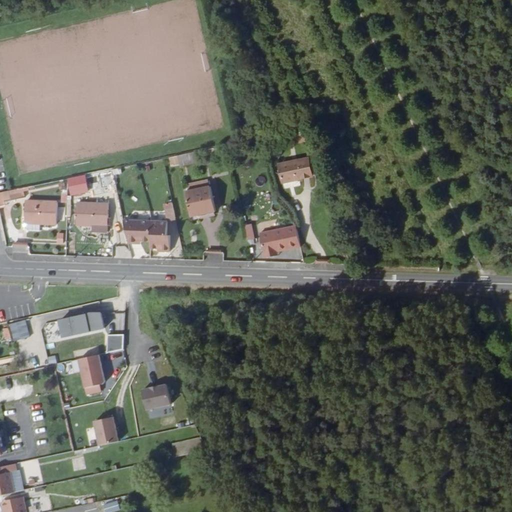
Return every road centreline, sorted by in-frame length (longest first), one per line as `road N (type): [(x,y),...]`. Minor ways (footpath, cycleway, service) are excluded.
road 1 (primary): [(0,268),(511,284)]
road 2 (track): [(487,283),(353,0)]
